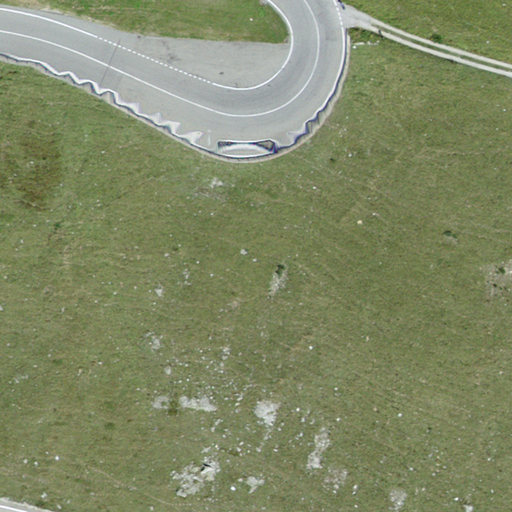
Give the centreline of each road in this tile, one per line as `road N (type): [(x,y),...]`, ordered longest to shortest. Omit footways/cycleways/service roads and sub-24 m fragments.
road 1 (primary): [(303,0),(317,28),(311,75),(293,98),(244,116),(184,100),(70,49),(0,31)]
road 2 (track): [(309,0),(458,57),(511,69)]
